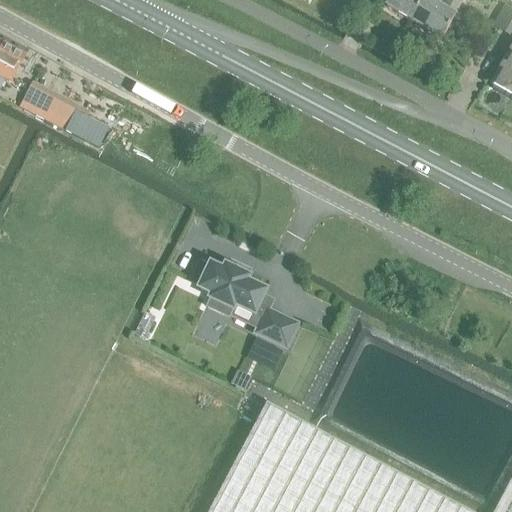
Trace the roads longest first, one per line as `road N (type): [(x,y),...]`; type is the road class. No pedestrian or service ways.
road 1 (unclassified): [(511,286),(0,9)]
road 2 (primary): [(511,209),(170,31)]
road 3 (unclassified): [(446,116),(431,119),(225,34),(170,31)]
road 4 (unclassified): [(446,116),(231,0)]
